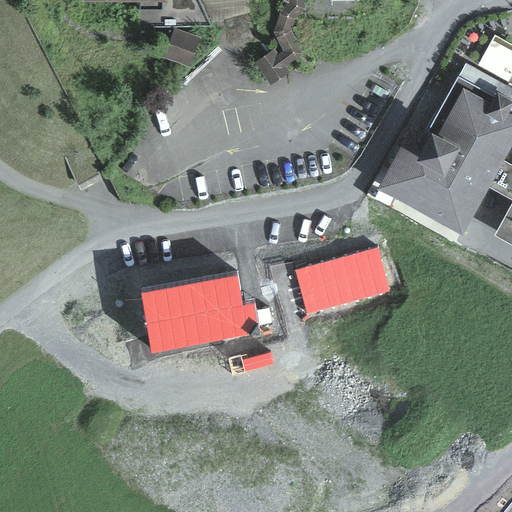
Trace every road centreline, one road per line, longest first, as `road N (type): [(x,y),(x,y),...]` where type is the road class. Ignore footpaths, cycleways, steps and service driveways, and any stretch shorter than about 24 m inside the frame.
road 1 (unclassified): [(491,0),(468,3),(447,19),(364,173),(343,190),(202,219),(142,221)]
road 2 (track): [(0,314),(73,258),(142,221)]
